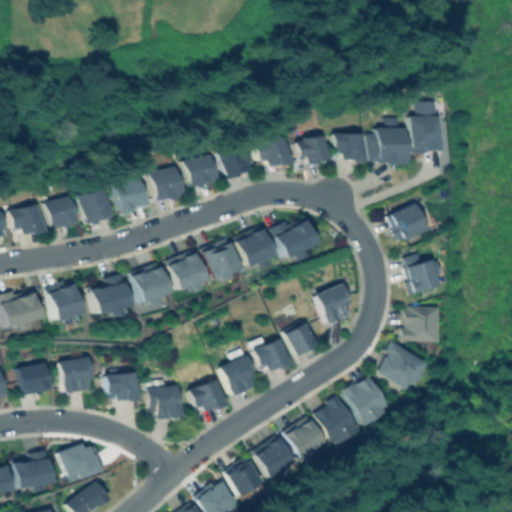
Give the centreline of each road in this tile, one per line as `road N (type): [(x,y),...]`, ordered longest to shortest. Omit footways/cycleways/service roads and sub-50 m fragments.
road 1 (residential): [(165,474),(356,342),(372,272),(357,233),(334,204),(253,194),(116,243),(0,262)]
road 2 (residential): [(0,425),(95,427),(133,440),(165,474)]
